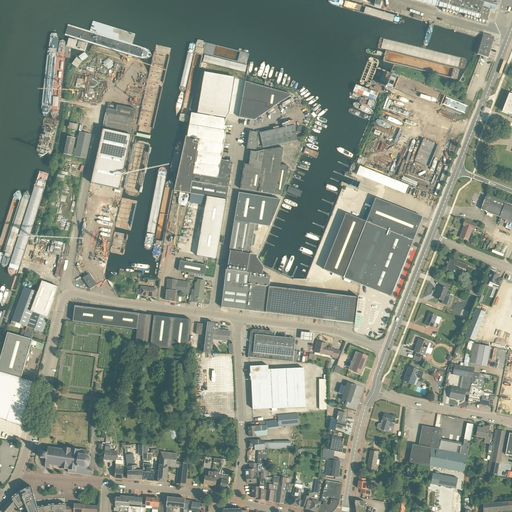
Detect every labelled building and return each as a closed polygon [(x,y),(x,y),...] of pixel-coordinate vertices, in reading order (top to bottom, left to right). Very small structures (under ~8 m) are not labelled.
[(414,0),(487,21),(490,9),(483,7),(483,6),(496,10),(498,0),(414,0)] [(488,58),(493,42),(494,37),(484,34),(478,55),(488,58)] [(224,119),(228,119),(236,80),(205,72),(196,114),(224,119)] [(280,91),(245,82),(244,89),(239,117),(254,120),(260,116),(273,108),(273,107),(291,95),(280,92),(280,91)] [(511,93),(507,92),(500,111),(511,115),(511,93)] [(461,113),(465,103),(451,98),(448,108),(461,113)] [(103,128),(130,134),(136,109),(108,103),(103,128)] [(224,119),(196,114),(193,113),(192,113),(192,114),(191,114),(186,137),(175,191),(207,196),(227,200),(233,162),(221,160),(227,126),(225,126),(226,119),(224,119)] [(397,117),(394,127),(406,130),(409,121),(397,117)] [(257,133),(250,131),(247,148),(256,150),(298,141),(294,126),(286,127),(279,129),(278,126),(269,128),(270,131),(260,133),(257,133)] [(131,136),(103,130),(91,183),(120,190),(131,136)] [(91,135),(80,132),(74,157),(86,159),(91,135)] [(71,156),(75,138),(67,136),(63,154),(71,156)] [(424,139),(416,161),(430,166),(438,144),(424,139)] [(288,166),(281,165),(283,148),(265,150),(256,152),(251,152),(249,165),(244,164),(240,189),(281,196),(286,181),(288,166)] [(397,150),(381,158),(383,162),(399,155),(397,150)] [(408,185),(360,166),(359,169),(357,168),(354,173),(357,174),(356,175),(405,194),(408,185)] [(226,270),(222,307),(355,324),(355,325),(358,297),(358,298),(323,293),(269,287),(270,276),(250,273),(247,273),(254,230),(257,231),(258,225),(270,227),(281,200),(239,193),(229,251),(226,270)] [(511,203),(492,196),(487,194),(486,197),(481,210),(511,221),(511,203)] [(207,196),(197,256),(217,259),(227,200),(207,196)] [(423,217),(418,216),(376,199),(366,222),(346,214),(324,270),(343,278),(391,297),(423,217)] [(477,225),(470,223),(465,221),(463,225),(464,226),(460,238),(470,242),(474,230),(475,230),(477,225)] [(50,253),(61,255),(63,242),(52,240),(50,253)] [(466,270),(466,269),(468,265),(454,259),(454,258),(451,257),(446,269),(447,269),(446,270),(448,270),(453,272),(456,266),(466,270)] [(207,266),(181,261),(179,271),(188,273),(194,274),(205,276),(207,266)] [(500,287),(500,285),(502,280),(497,278),(499,275),(491,272),(487,282),(500,287)] [(83,278),(90,289),(97,285),(89,274),(83,278)] [(186,294),(186,289),(187,282),(174,280),(168,279),(165,301),(179,302),(180,293),(186,294)] [(204,288),(205,281),(197,280),(197,283),(195,282),(194,290),(204,292),(205,288),(204,288)] [(54,298),(58,287),(42,281),(38,292),(24,287),(11,325),(15,326),(16,323),(43,332),(55,299),(54,298)] [(448,289),(444,288),(440,286),(435,298),(443,301),(441,304),(446,306),(450,297),(446,295),(448,289)] [(155,297),(156,288),(142,287),(140,295),(155,297)] [(204,292),(194,290),(194,291),(192,290),(190,301),(202,303),(203,296),(204,292)] [(137,330),(139,314),(124,312),(119,312),(114,311),(99,309),(94,309),(91,308),(89,308),(80,307),(77,306),(75,309),(74,316),(73,321),(137,330)] [(474,341),(486,313),(476,309),(465,337),(474,341)] [(441,318),(437,316),(429,313),(425,325),(433,328),(433,327),(434,323),(435,323),(435,322),(434,322),(437,317),(441,318),(441,319),(441,318)] [(192,320),(166,317),(139,314),(137,330),(135,345),(162,349),(162,348),(174,350),(174,346),(188,348),(192,320)] [(213,329),(214,323),(207,322),(207,325),(206,329),(206,336),(204,352),(210,353),(212,339),(213,339),(214,330),(213,329)] [(206,336),(206,329),(201,328),(202,324),(197,323),(196,334),(206,336)] [(214,330),(213,339),(229,341),(229,344),(230,337),(229,337),(230,331),(219,330),(219,328),(220,328),(220,324),(214,323),(213,329),(214,330)] [(296,362),(297,351),(294,351),(295,339),(272,336),(273,334),(271,332),(253,330),(251,332),(249,348),(248,357),(296,362)] [(32,340),(23,337),(8,333),(0,360),(0,371),(6,373),(21,378),(21,377),(32,340)] [(314,333),(302,333),(302,341),(313,341),(314,333)] [(429,343),(424,341),(419,339),(417,344),(419,345),(413,359),(421,362),(424,356),(429,343)] [(327,344),(325,344),(316,342),(314,353),(332,356),(331,358),(338,360),(340,351),(334,350),(334,348),(327,347),(327,344)] [(469,395),(478,345),(472,344),(469,363),(466,362),(465,364),(458,362),(458,365),(455,365),(451,365),(450,370),(453,371),(453,375),(462,377),(460,389),(451,387),(449,398),(464,401),(465,394),(469,395)] [(491,394),(483,393),(484,389),(481,389),(484,374),(479,374),(481,366),(487,367),(491,347),(478,345),(469,395),(468,402),(474,403),(475,400),(481,401),(481,404),(492,406),(494,397),(490,396),(491,394)] [(358,373),(361,374),(368,356),(356,352),(352,362),(354,363),(354,364),(351,362),(348,369),(351,370),(351,371),(358,374),(358,373)] [(251,380),(253,409),(305,407),(304,368),(268,370),(268,366),(250,366),(251,380)] [(342,368),(336,366),(334,372),(340,374),(342,368)] [(421,379),(423,372),(409,367),(408,367),(409,367),(406,375),(405,375),(403,381),(414,385),(416,378),(421,379)] [(32,383),(0,373),(0,415),(21,421),(32,383)] [(356,386),(351,384),(347,383),(346,386),(345,386),(342,395),(343,395),(341,400),(350,403),(356,386)] [(347,414),(342,412),(338,411),(337,416),(336,420),(337,420),(335,428),(339,429),(340,426),(345,427),(347,423),(345,422),(347,414)] [(299,425),(297,414),(277,416),(278,420),(278,424),(279,424),(279,427),(299,425)] [(384,414),(382,421),(381,424),(380,424),(379,424),(378,425),(377,426),(377,428),(378,429),(379,429),(380,430),(381,429),(388,431),(390,432),(391,427),(392,427),(393,426),(394,425),(393,424),(392,423),(391,423),(393,417),(384,414)] [(268,435),(267,430),(266,421),(259,422),(259,426),(248,427),(249,437),(256,436),(256,437),(268,435)] [(431,448),(434,428),(422,426),(419,446),(413,444),(409,463),(429,466),(431,448)] [(484,443),(489,444),(491,433),(488,432),(489,428),(485,427),(485,429),(478,428),(476,437),(484,439),(484,443)] [(463,444),(441,440),(443,430),(434,428),(431,448),(429,466),(430,466),(464,473),(470,441),(464,440),(463,444)] [(505,432),(496,430),(493,445),(489,445),(487,457),(468,454),(465,471),(497,476),(506,431),(505,431),(505,432)] [(344,439),(339,439),(333,438),(331,447),(333,448),(332,450),(342,452),(343,448),(341,448),(343,439),(344,440),(344,439)] [(249,450),(254,450),(258,450),(267,450),(278,449),(291,448),(291,441),(273,441),(273,442),(265,443),(265,441),(261,442),(261,440),(250,441),(250,447),(249,447),(249,450)] [(89,457),(90,451),(63,447),(63,450),(60,449),(59,449),(56,449),(56,448),(55,448),(55,449),(52,448),(52,447),(52,448),(49,448),(49,447),(48,447),(48,449),(47,453),(42,452),(40,458),(46,459),(45,467),(48,468),(49,468),(50,465),(53,465),(53,466),(54,466),(54,465),(57,466),(61,466),(60,468),(64,469),(68,470),(68,472),(81,474),(82,474),(92,476),(92,470),(87,469),(87,467),(88,466),(89,466),(89,465),(90,464),(91,463),(91,462),(91,461),(91,460),(91,459),(90,458),(89,457)] [(333,458),(334,456),(329,455),(330,449),(323,449),(323,457),(333,458)] [(116,461),(117,451),(105,450),(104,459),(116,461)] [(267,461),(267,450),(258,450),(257,480),(259,480),(259,487),(252,487),(251,498),(256,498),(256,500),(266,500),(266,477),(267,467),(267,461)] [(379,452),(375,452),(371,451),(367,469),(376,470),(377,466),(376,465),(379,452)] [(185,485),(187,463),(176,462),(177,454),(161,452),(158,482),(167,483),(169,467),(178,468),(176,484),(185,485)] [(143,470),(138,470),(138,466),(135,466),(133,454),(126,455),(128,474),(127,479),(142,480),(143,470)] [(333,461),(333,458),(323,457),(322,460),(328,461),(326,475),(336,477),(338,466),(339,467),(340,462),(333,461)] [(122,479),(123,469),(123,465),(123,461),(116,460),(116,465),(115,478),(122,479)] [(153,481),(154,473),(152,472),(152,464),(143,463),(143,470),(142,480),(153,481)] [(257,464),(255,464),(250,463),(250,469),(246,470),(247,483),(257,482),(256,473),(257,473),(257,464)] [(210,486),(215,487),(217,480),(218,480),(220,472),(214,471),(214,473),(212,472),(210,486)] [(210,486),(212,472),(209,472),(208,477),(205,476),(204,484),(210,486)] [(432,474),(432,485),(457,486),(458,475),(432,474)] [(229,481),(229,477),(219,475),(219,480),(221,480),(220,487),(224,488),(224,489),(227,489),(227,488),(227,489),(229,481)] [(276,503),(279,476),(273,476),(273,478),(266,477),(266,500),(266,501),(276,503)] [(279,477),(279,476),(276,503),(283,504),(286,492),(292,493),(294,485),(290,484),(291,479),(279,477)] [(357,488),(361,489),(361,491),(362,492),(361,494),(370,495),(371,489),(366,488),(367,482),(365,482),(366,479),(359,478),(359,481),(358,481),(357,488)] [(326,481),(325,484),(321,501),(321,502),(320,502),(317,511),(332,511),(333,511),(334,511),(335,509),(337,508),(337,507),(338,506),(338,505),(338,504),(339,503),(339,502),(339,501),(342,484),(326,481)] [(37,507),(36,501),(32,487),(30,487),(26,488),(25,489),(21,491),(20,491),(20,492),(19,492),(17,493),(16,494),(15,495),(13,497),(12,498),(11,498),(16,506),(19,509),(26,507),(28,511),(65,511),(66,504),(63,504),(60,504),(58,504),(55,504),(53,504),(50,504),(48,505),(45,505),(42,506),(40,506),(37,507)] [(302,489),(294,487),(290,505),(298,507),(302,489)] [(317,511),(320,502),(317,501),(318,498),(312,497),(312,496),(313,496),(315,495),(318,495),(319,493),(314,492),(310,494),(309,497),(305,509),(315,511),(317,511)] [(128,511),(129,510),(130,497),(120,496),(120,498),(116,498),(115,506),(115,508),(114,508),(114,511),(115,511),(114,511),(128,511)] [(142,508),(142,501),(143,498),(130,497),(129,510),(128,511),(145,511),(146,508),(142,508)] [(185,499),(176,498),(167,497),(167,502),(166,511),(172,511),(173,508),(184,509),(184,508),(184,509),(185,500),(185,499)] [(2,511),(10,511),(16,506),(11,498),(9,500),(2,510),(1,511),(2,511)] [(152,507),(153,498),(146,498),(146,501),(142,501),(142,508),(146,508),(146,506),(152,507)] [(159,502),(159,499),(153,498),(152,507),(152,510),(159,510),(158,511),(162,511),(163,502),(159,502)] [(184,509),(184,510),(186,510),(199,511),(200,503),(192,502),(192,501),(185,500),(184,509),(184,508),(184,509)] [(365,511),(364,502),(356,500),(355,500),(355,504),(356,511),(365,511)] [(511,511),(511,501),(483,504),(483,511),(511,511)] [(404,511),(405,504),(397,503),(396,511),(404,511)]
